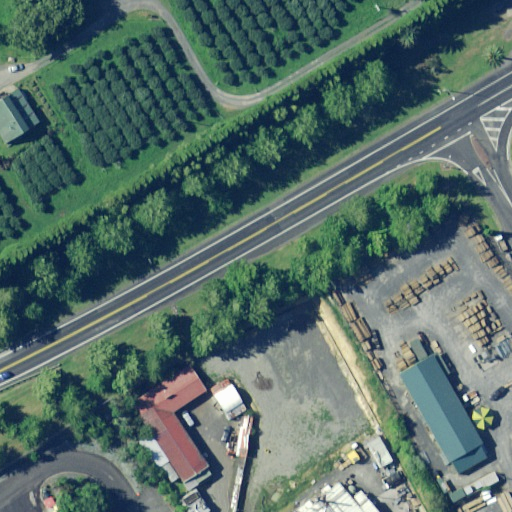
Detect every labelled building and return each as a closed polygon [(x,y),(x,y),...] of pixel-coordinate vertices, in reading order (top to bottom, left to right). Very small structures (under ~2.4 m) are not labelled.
[(36,122),(13,89),(0,98),(0,140),(3,145),(36,122)] [(467,457),(416,359),(378,378),(429,476),(467,457)] [(194,387),(179,363),(119,403),(171,481),(198,463),(162,408),(194,387)] [(245,410),(230,385),(211,397),(227,421),(245,410)] [(371,424),(357,404),(339,416),(353,436),(371,424)] [(511,429),(489,441),(501,464),(511,457),(511,429)] [(390,462),(378,438),(365,445),(377,468),(390,462)] [(352,511),(327,481),(290,511),(352,511)]
